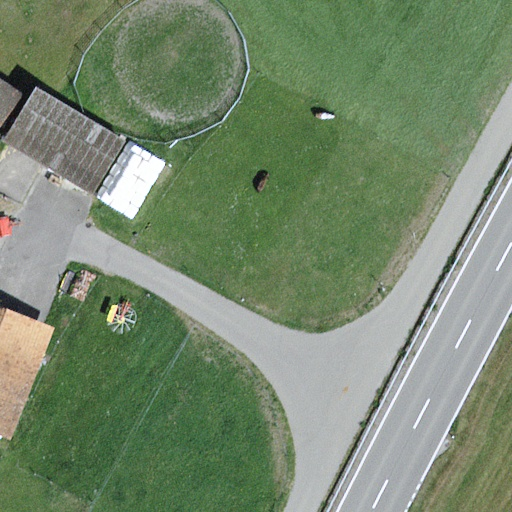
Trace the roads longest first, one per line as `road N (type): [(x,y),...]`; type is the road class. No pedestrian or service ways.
road 1 (track): [(297,511),(511,115)]
road 2 (primary): [(372,511),(511,248)]
